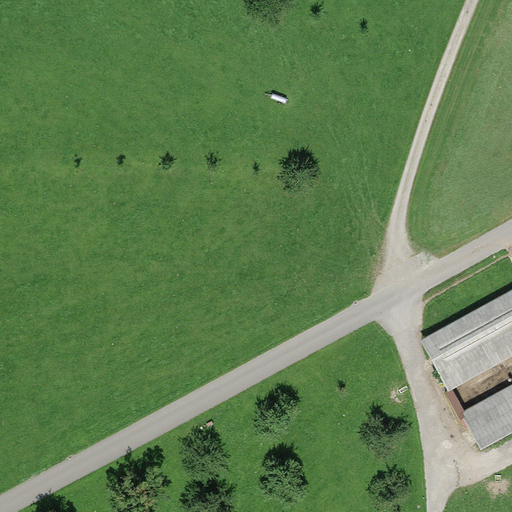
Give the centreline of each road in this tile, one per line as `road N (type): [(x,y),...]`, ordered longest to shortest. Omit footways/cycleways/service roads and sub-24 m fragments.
road 1 (unclassified): [(0,511),(511,232)]
road 2 (track): [(479,0),(414,166),(403,216),(406,293)]
road 3 (track): [(438,511),(406,293)]
